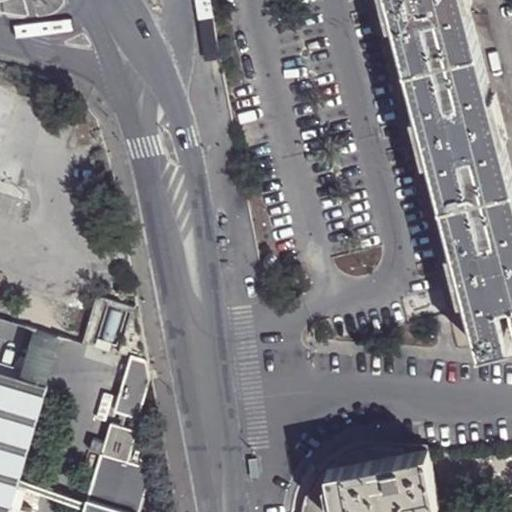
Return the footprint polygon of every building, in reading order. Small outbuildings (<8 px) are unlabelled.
[(511,165),(469,0),(391,0),(481,348),(511,339),(511,165)] [(0,511),(34,511),(36,505),(16,499),(51,382),(48,382),(56,357),(63,333),(39,325),(32,350),(24,374),(0,366),(0,511)] [(157,376),(153,358),(135,352),(117,410),(139,416),(152,377),(157,376)] [(141,511),(154,465),(131,457),(139,429),(112,421),(107,438),(93,434),(90,447),(103,450),(85,511),(141,511)] [(440,511),(428,448),(373,447),(364,447),(350,451),(337,459),(326,469),(308,500),(308,502),(305,511),(440,511)]
